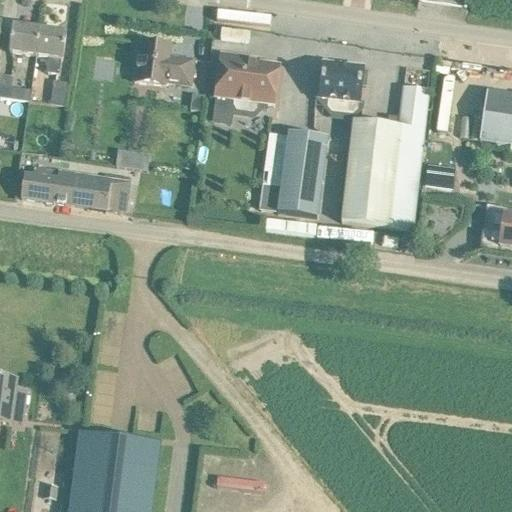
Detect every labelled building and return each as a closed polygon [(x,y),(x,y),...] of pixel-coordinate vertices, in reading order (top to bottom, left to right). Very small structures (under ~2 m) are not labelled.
[(36,59),(39,32),(13,29),(9,55),(36,59)] [(61,62),(65,36),(39,32),(36,59),(49,60),(47,76),(57,77),(59,62),(61,62)] [(194,63),(169,60),(170,50),(142,46),(140,62),(137,62),(134,85),(165,89),(166,86),(191,89),(194,63)] [(256,112),(257,106),(274,108),(279,69),(247,64),(247,61),(221,57),(215,100),(233,103),(235,105),(234,108),(236,112),(252,114),(256,112)] [(323,69),(320,100),(327,101),(326,108),(331,113),(351,115),(356,111),(357,105),(359,105),(363,73),(323,69)] [(457,72),(454,127),(466,127),(469,73),(457,72)] [(12,79),(0,77),(0,80),(0,100),(30,105),(32,93),(11,90),(12,79)] [(64,109),(67,86),(55,84),(53,84),(52,95),(50,108),(64,109)] [(413,233),(429,93),(408,91),(403,95),(398,130),(353,124),(341,225),(413,233)] [(112,107),(125,114),(132,102),(120,94),(112,107)] [(511,148),(511,98),(486,95),(479,144),(510,148),(511,148)] [(192,97),(190,113),(201,115),(203,99),(192,97)] [(263,193),(261,210),(278,212),(277,216),(317,222),(328,142),(288,136),(287,144),(273,142),(266,194),(263,193)] [(465,161),(465,152),(448,151),(447,160),(465,161)] [(448,162),(449,184),(468,183),(467,162),(448,162)] [(130,186),(54,175),(34,172),(33,180),(24,179),(21,202),(125,217),(128,197),(130,186)] [(511,248),(511,217),(504,217),(499,246),(511,248)] [(24,411),(26,392),(16,391),(18,381),(0,378),(0,424),(12,426),(14,410),(24,411)] [(151,511),(158,465),(160,446),(79,435),(77,455),(68,511),(151,511)] [(56,502),(58,489),(45,487),(43,501),(56,502)]
